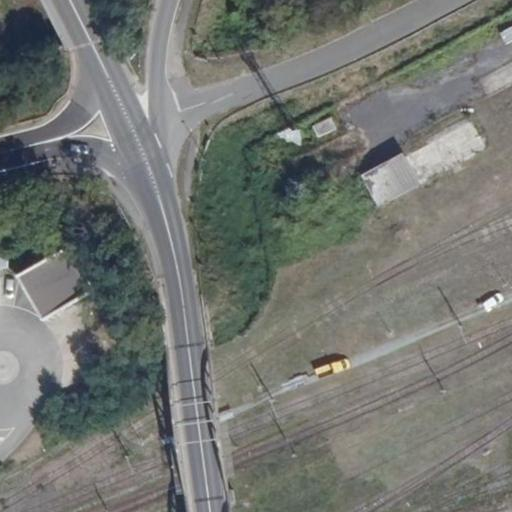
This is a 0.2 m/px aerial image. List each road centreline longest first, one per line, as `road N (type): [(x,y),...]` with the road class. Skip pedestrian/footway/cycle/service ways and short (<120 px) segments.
road 1 (tertiary): [(212,511),(180,279),(154,183)]
road 2 (primary): [(143,155),(167,0)]
